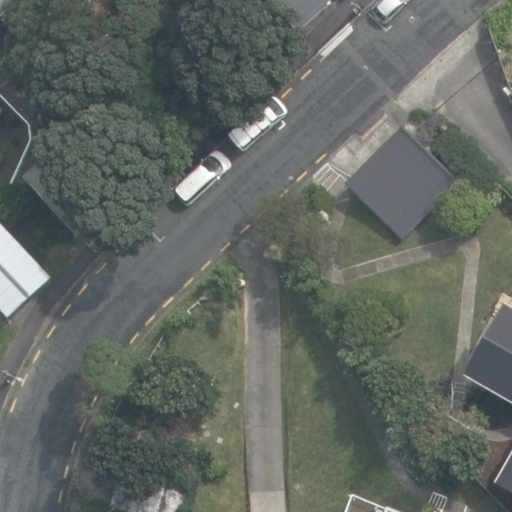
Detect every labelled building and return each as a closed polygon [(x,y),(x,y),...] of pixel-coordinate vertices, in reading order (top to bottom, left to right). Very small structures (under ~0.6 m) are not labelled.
[(0,0),(0,118),(6,113),(0,106),(0,22),(24,0),(0,0)] [(271,0),(301,32),(333,2),(331,0),(271,0)] [(343,180),(401,235),(458,177),(478,197),(511,162),(470,122),(480,112),(443,77),(343,180)] [(29,179),(64,220),(98,192),(63,151),(29,179)] [(0,308),(12,321),(56,280),(0,221),(0,308)] [(511,443),(492,479),(511,489),(511,303),(502,298),(461,371),(511,399),(511,443)]
